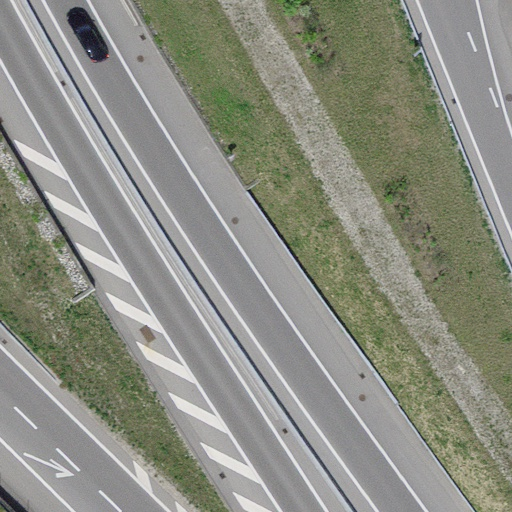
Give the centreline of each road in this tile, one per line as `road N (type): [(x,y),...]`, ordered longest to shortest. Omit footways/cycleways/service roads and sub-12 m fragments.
road 1 (motorway): [(400,511),(177,190),(65,0)]
road 2 (motorway): [(0,22),(121,229),(304,511)]
road 3 (motorway): [(511,192),(442,0)]
road 4 (motorway): [(0,394),(120,511)]
